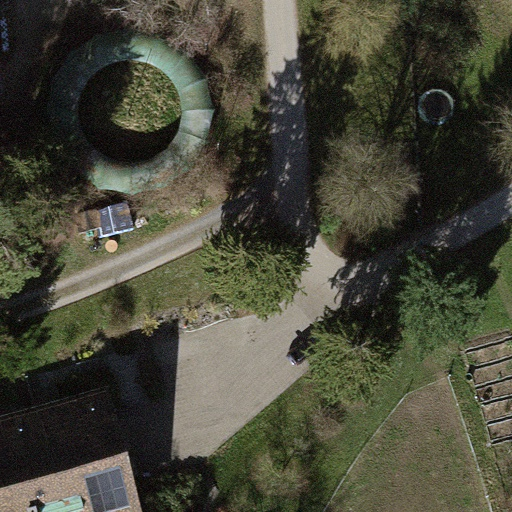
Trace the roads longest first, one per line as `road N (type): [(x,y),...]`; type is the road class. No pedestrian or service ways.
road 1 (track): [(274,0),(286,205),(303,269),(332,309)]
road 2 (track): [(0,319),(286,205)]
